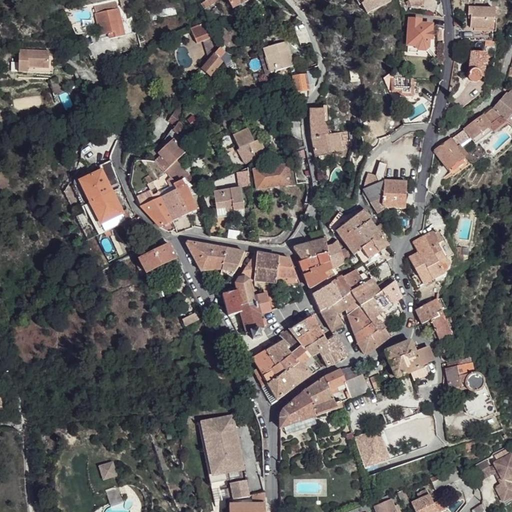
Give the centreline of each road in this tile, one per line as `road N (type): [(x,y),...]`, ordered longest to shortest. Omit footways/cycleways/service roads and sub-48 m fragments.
road 1 (unclassified): [(288,0),(308,27),(321,70),(305,128),(316,193),(290,251)]
road 2 (residential): [(406,333),(399,249),(416,224),(429,149)]
road 3 (unclassified): [(173,241),(137,211),(118,165),(125,124),(104,93)]
road 4 (unclassified): [(31,511),(18,391),(0,342)]
road 5 (unclassified): [(268,416),(203,294)]
road 6 (unclassified): [(429,149),(489,104),(511,48)]
road 7 (residential): [(433,128),(446,66),(443,0)]
road 8 (residential): [(433,128),(401,132),(374,154),(359,204)]
